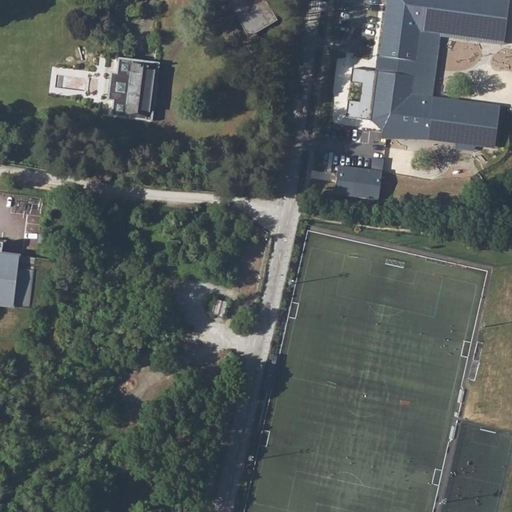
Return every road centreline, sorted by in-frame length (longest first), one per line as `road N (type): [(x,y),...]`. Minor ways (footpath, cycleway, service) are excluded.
road 1 (residential): [(315,0),(276,256),(219,511)]
road 2 (track): [(283,212),(0,172)]
